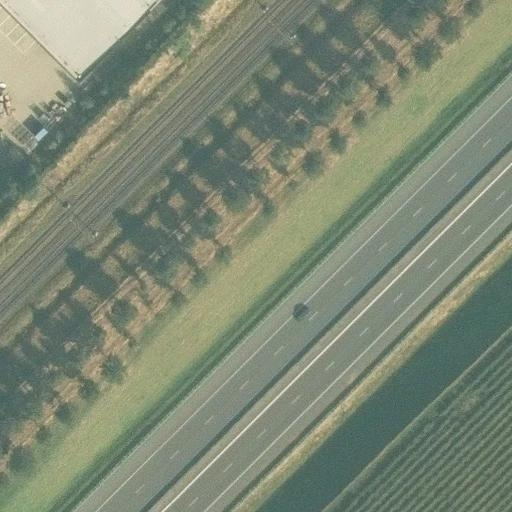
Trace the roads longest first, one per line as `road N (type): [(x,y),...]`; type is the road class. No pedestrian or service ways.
road 1 (motorway): [(511,115),(113,511)]
road 2 (motorway): [(189,511),(511,188)]
